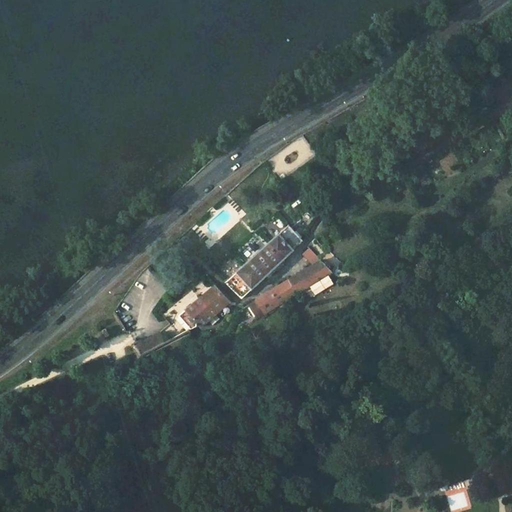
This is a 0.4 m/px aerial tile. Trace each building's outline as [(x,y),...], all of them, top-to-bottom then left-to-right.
[(289,224),(225,281),(240,297),(304,240),(289,224)] [(309,246),(302,251),(312,266),(255,299),(256,301),(251,304),(257,313),(262,310),(264,314),(280,305),(279,303),(295,295),(296,297),(317,284),(316,283),(331,272),(309,246)] [(213,284),(177,317),(189,331),(197,324),(198,326),(206,319),(214,313),(219,308),(221,311),(228,305),(226,303),(228,301),(213,284)] [(206,319),(210,324),(218,317),(214,313),(206,319)] [(159,333),(134,346),(139,357),(165,344),(159,333)] [(438,482),(437,483),(437,485),(438,486),(438,487),(439,488),(441,489),(442,489),(443,488),(444,487),(445,486),(446,485),(446,483),(445,482),(444,481),(443,480),(442,480),(440,480),(439,481),(438,482)]
